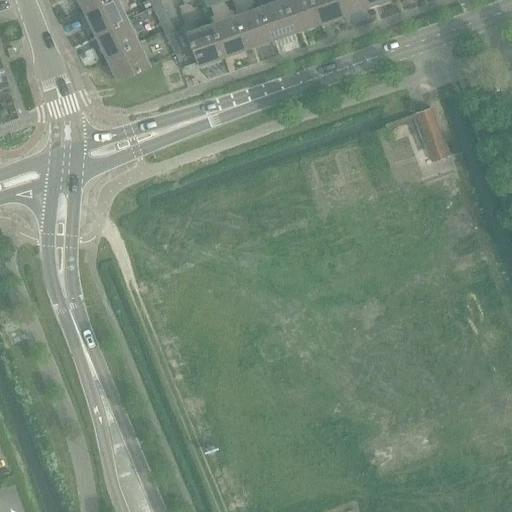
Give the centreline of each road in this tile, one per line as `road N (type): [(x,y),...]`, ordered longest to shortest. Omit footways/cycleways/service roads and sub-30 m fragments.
road 1 (residential): [(377,511),(257,299),(443,209)]
road 2 (tertiary): [(160,511),(122,413),(100,248)]
road 3 (tertiary): [(65,252),(122,511)]
road 4 (residential): [(443,209),(511,403)]
road 5 (track): [(436,72),(463,97),(511,224)]
road 6 (residential): [(384,53),(443,209)]
road 7 (tertiary): [(68,149),(26,0)]
road 8 (tertiary): [(245,111),(384,53)]
road 9 (tertiary): [(245,111),(112,160)]
road 10 (tertiary): [(130,193),(245,111)]
road 11 (tertiary): [(384,53),(511,6)]
